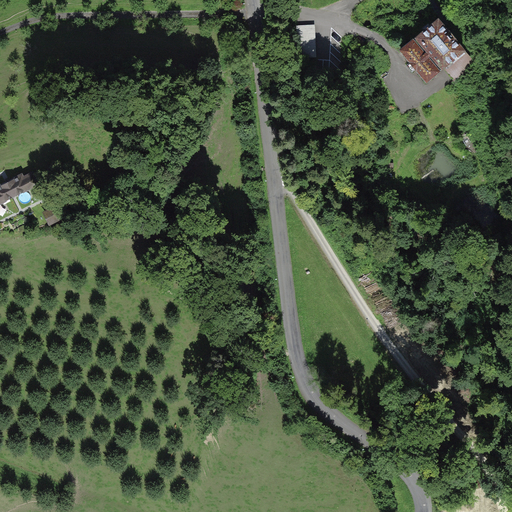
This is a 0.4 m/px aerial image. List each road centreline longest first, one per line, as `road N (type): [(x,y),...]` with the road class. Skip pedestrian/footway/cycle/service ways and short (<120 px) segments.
road 1 (residential): [(500,511),(289,189),(274,183)]
road 2 (unclassified): [(274,183),(300,373),(326,411),(403,470),(424,511)]
road 3 (unclassified): [(253,0),(274,183)]
